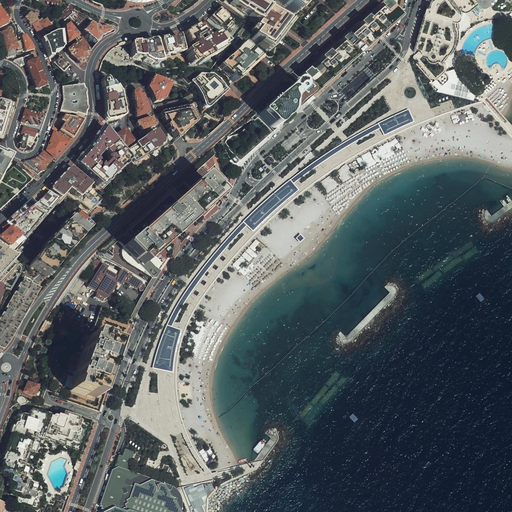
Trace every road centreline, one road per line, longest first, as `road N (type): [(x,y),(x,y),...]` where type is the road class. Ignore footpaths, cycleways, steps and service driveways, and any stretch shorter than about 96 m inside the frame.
road 1 (primary): [(81,255),(363,0)]
road 2 (residential): [(18,0),(17,15),(52,85),(51,111),(35,151),(17,154),(10,136),(23,84),(0,63)]
road 3 (tertiary): [(247,171),(160,286),(105,409)]
road 4 (tertiary): [(119,413),(156,308),(264,182)]
road 5 (tertiary): [(0,222),(81,138),(92,114),(94,56),(127,32)]
road 6 (tertiary): [(390,37),(247,171)]
road 7 (tertiary): [(264,182),(405,47)]
road 8 (primary): [(16,366),(81,255)]
road 9 (primary): [(81,255),(27,317),(6,358)]
